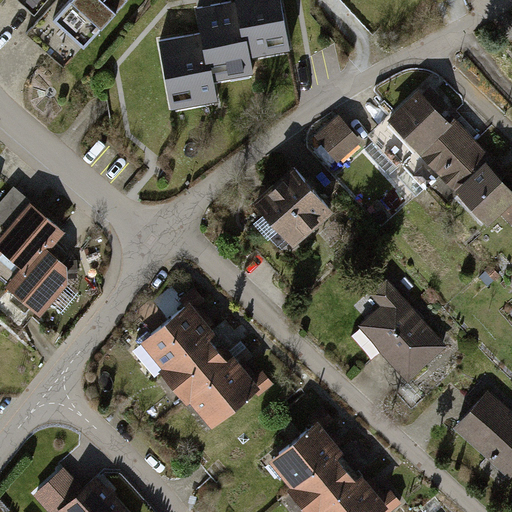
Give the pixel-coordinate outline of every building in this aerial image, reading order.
[(24,0),(34,9),(41,0),(24,0)] [(70,0),(39,33),(69,61),(125,0),(70,0)] [(242,0),(226,0),(201,5),(214,72),(255,64),(242,0)] [(285,0),(242,0),(252,52),(293,44),(285,0)] [(206,32),(165,40),(178,107),(219,99),(206,32)] [(427,101),(420,94),(372,139),(398,167),(409,156),(446,122),(437,113),(445,106),(434,94),(427,101)] [(452,116),(446,122),(409,156),(415,161),(408,168),(427,187),(476,141),(452,116)] [(367,144),(342,118),(317,142),(342,168),(367,144)] [(496,163),(476,141),(427,187),(445,206),(457,195),(466,205),(472,200),(487,216),(507,197),(511,202),(511,191),(490,168),(496,163)] [(341,212),(299,170),(261,208),(303,250),(341,212)] [(0,235),(0,239),(27,261),(9,283),(45,313),(82,270),(52,245),(66,228),(30,199),(0,235)] [(456,346),(404,291),(365,328),(417,383),(456,346)] [(275,388),(203,297),(144,343),(216,434),(275,388)] [(511,412),(490,393),(458,430),(511,477),(511,412)] [(324,421),(271,463),(310,511),(393,511),(397,509),(324,421)] [(134,511),(104,478),(88,492),(69,471),(41,496),(54,511),(134,511)]
